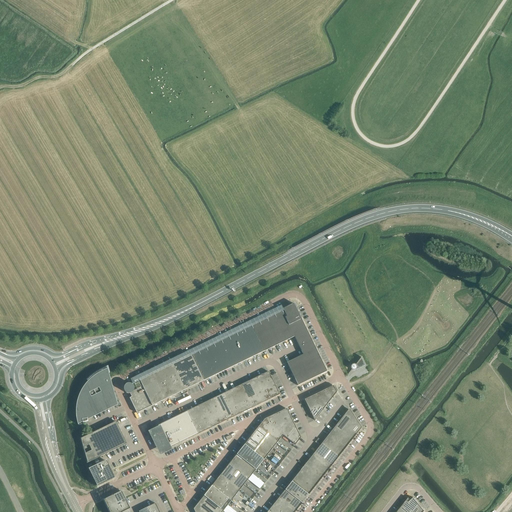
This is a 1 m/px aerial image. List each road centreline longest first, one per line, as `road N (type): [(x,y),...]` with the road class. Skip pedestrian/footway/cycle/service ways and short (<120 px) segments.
road 1 (secondary): [(125,335),(380,214),(431,208),(484,222)]
road 2 (unclassified): [(135,425),(118,379),(291,293),(303,298),(340,375)]
road 3 (track): [(0,86),(63,73),(172,0)]
road 4 (unclassified): [(135,425),(264,361),(277,365),(292,399)]
road 5 (unclassified): [(351,392),(368,420),(367,438),(308,511)]
